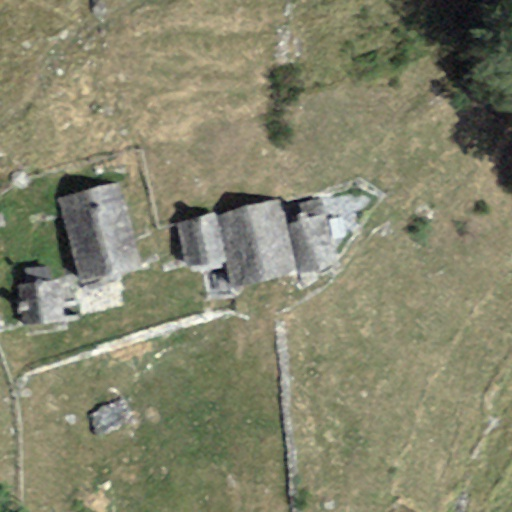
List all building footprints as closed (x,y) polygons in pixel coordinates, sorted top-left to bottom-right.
[(55,198),(80,283),(138,266),(113,181),(55,198)] [(228,262),(232,288),(294,276),(284,224),(279,202),(218,213),(228,262)] [(176,221),(185,270),(228,262),(218,213),(176,221)] [(336,268),(325,215),(284,224),(294,276),(336,268)] [(58,285),(21,283),(19,322),(56,324),(58,285)]
